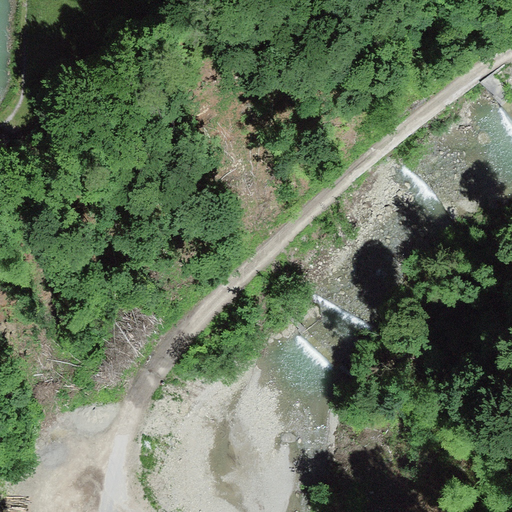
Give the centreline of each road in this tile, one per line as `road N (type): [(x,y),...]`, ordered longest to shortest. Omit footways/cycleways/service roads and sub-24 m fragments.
road 1 (track): [(511,54),(442,98),(349,178),(182,341),(142,396),(127,433),(113,511)]
road 2 (track): [(91,0),(33,84),(0,116)]
